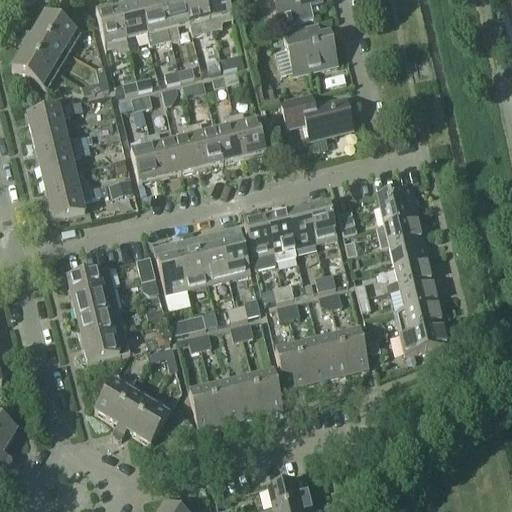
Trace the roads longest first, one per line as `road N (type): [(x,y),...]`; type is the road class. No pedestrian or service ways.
road 1 (residential): [(15,256),(387,167)]
road 2 (residential): [(114,490),(363,433)]
road 3 (residential): [(64,462),(15,256)]
road 4 (residential): [(343,0),(387,167)]
